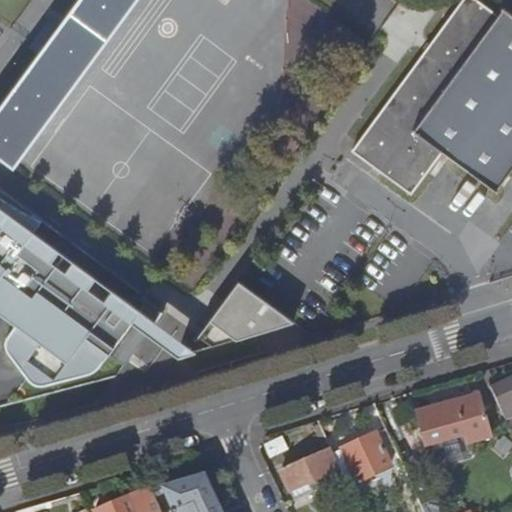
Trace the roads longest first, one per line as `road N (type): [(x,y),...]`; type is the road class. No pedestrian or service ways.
road 1 (tertiary): [(220,407),(511,320)]
road 2 (tertiary): [(0,473),(220,407)]
